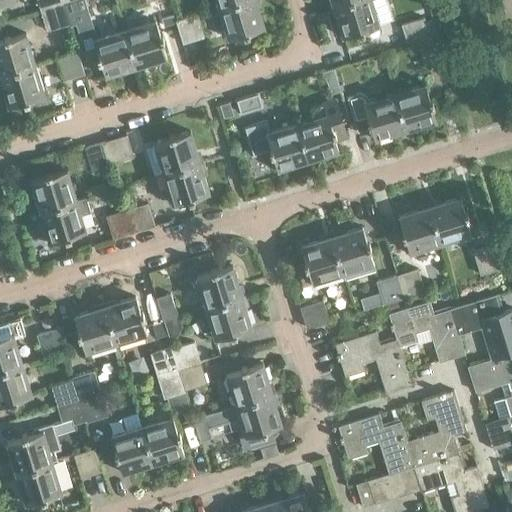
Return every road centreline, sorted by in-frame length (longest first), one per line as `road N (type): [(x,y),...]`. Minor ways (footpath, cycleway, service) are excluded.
road 1 (residential): [(256,217),(328,445),(112,511)]
road 2 (residential): [(0,149),(311,54),(295,0)]
road 3 (residential): [(256,217),(511,138)]
road 4 (residential): [(34,285),(256,217)]
